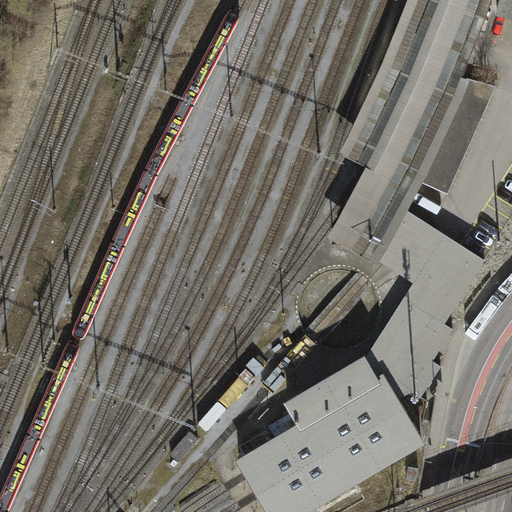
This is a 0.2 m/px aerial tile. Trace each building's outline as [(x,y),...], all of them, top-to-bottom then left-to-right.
[(331,230),(378,256),(409,208),(425,179),(467,82),(470,76),(464,73),(488,12),(490,0),(405,0),(341,146),(367,161),(331,230)] [(511,0),(497,0),(495,10),(511,14),(511,0)] [(491,92),(467,82),(425,179),(448,189),(491,92)] [(449,317),(487,257),(446,231),(427,220),(409,208),(378,256),(396,268),(415,280),(368,351),(379,369),(385,365),(402,394),(413,387),(422,393),(444,358),(436,353),(456,322),(449,317)] [(271,511),(340,511),(364,498),(353,481),(428,437),(402,394),(385,365),(379,369),(368,351),(366,347),(283,396),(290,409),(267,422),(274,433),(238,455),(250,475),(261,494),(271,511)] [(201,441),(194,434),(173,456),(181,463),(201,441)] [(141,511),(170,480),(161,472),(125,511),(141,511)]
